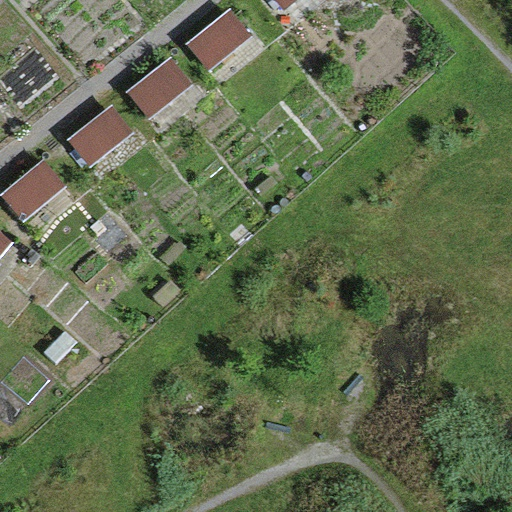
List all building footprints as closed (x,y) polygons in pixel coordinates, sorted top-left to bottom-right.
[(272,0),(285,15),(303,0),(272,0)] [(231,13),(188,47),(210,75),(253,41),(231,13)] [(170,61),(127,95),(149,123),(192,88),(170,61)] [(112,110),(68,144),(89,171),(133,136),(112,110)] [(44,162),(2,198),(26,225),(67,190),(44,162)] [(0,233),(0,261),(14,245),(0,233)]
